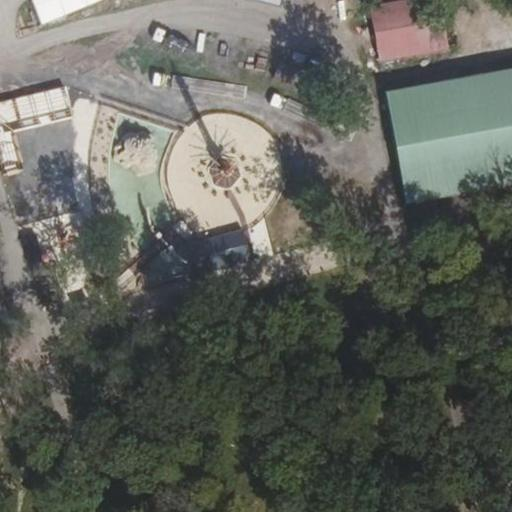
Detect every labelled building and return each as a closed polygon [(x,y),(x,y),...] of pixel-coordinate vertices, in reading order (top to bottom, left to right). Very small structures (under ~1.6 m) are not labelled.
[(23,0),(35,27),(99,0),(23,0)] [(435,0),(422,0),(369,10),(379,63),(445,50),(435,0)] [(212,57),(206,69),(236,83),(241,70),(212,57)] [(312,83),(280,67),(273,82),(303,98),(312,83)] [(511,68),(382,93),(405,216),(511,195),(511,68)] [(244,232),(185,247),(193,278),(252,262),(244,232)]
